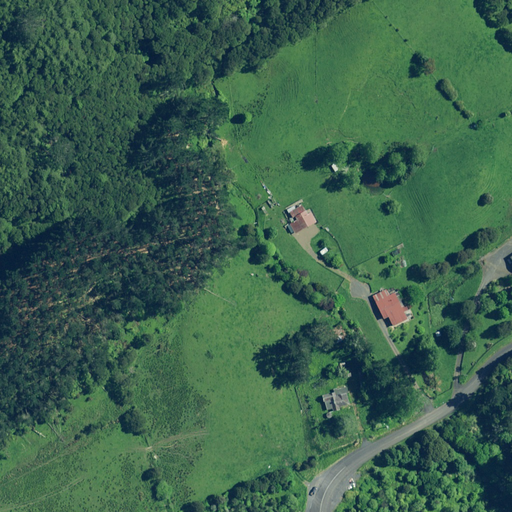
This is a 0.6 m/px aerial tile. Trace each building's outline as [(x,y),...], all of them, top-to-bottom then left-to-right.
[(334,161),(329,164),(335,174),(340,172),(334,161)] [(305,211),(302,205),(295,209),(292,204),(287,207),(293,218),(295,217),(297,220),(289,225),(294,234),(316,222),(310,209),(305,211)] [(347,263),(341,253),(336,256),(343,266),(347,263)] [(386,296),(383,290),(372,296),(383,318),(388,316),(393,326),(407,319),(394,293),(386,296)] [(341,324),(321,335),(328,347),(347,336),(341,324)] [(442,335),(439,330),(433,332),(436,338),(442,335)] [(332,409),(332,412),(338,411),(338,408),(350,406),(346,387),(333,390),(334,392),(322,395),(324,410),(332,409)]
